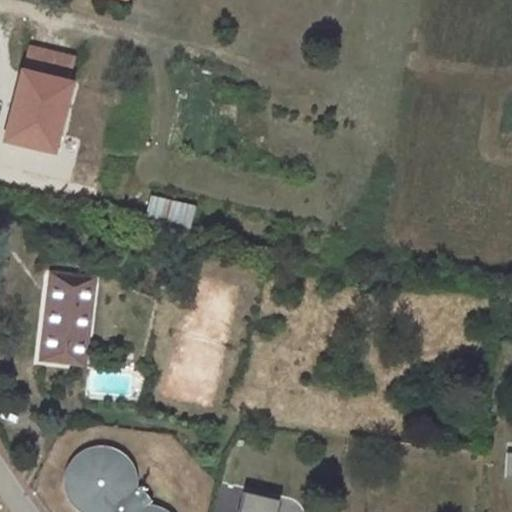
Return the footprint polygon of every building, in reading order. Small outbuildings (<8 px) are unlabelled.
[(33,65),(27,88),(71,99),(76,76),(33,65)] [(24,88),(19,86),(1,156),(6,158),(24,88)] [(6,158),(55,171),(73,99),(71,99),(27,88),(24,88),(6,158)] [(143,220),(189,231),(195,206),(150,195),(143,220)] [(90,375),(98,297),(60,293),(51,371),(90,375)] [(133,446),(126,441),(121,439),(110,435),(100,437),(92,437),(83,442),(76,449),(70,458),(66,474),(66,485),(72,497),(83,506),(95,511),(97,511),(174,511),(162,506),(149,504),(140,494),(144,484),(146,473),(145,463),(141,454),(133,446)]
